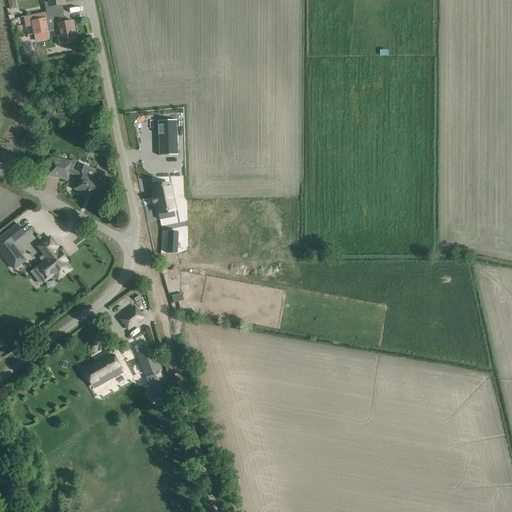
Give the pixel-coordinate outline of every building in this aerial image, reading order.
[(46,13),(47,18),(52,17),(50,6),(62,4),(61,0),(47,0),(48,2),(44,3),(46,13)] [(46,13),(30,16),(33,35),(59,30),(60,35),(58,35),(60,46),(76,42),(72,21),(65,22),(63,15),(52,17),(47,18),(46,13)] [(176,120),(157,121),(158,125),(159,156),(178,155),(176,120)] [(93,142),(93,151),(102,151),(102,142),(93,142)] [(81,173),(70,167),(71,163),(51,160),(48,176),(67,180),(69,173),(79,177),(74,188),(100,199),(107,184),(100,181),(104,173),(84,164),(81,173)] [(168,184),(153,187),(158,213),(174,210),(168,184)] [(25,233),(17,224),(0,236),(0,250),(14,268),(23,261),(10,244),(25,233)] [(168,234),(167,253),(177,254),(178,235),(168,234)] [(48,259),(31,272),(41,284),(48,278),(47,276),(56,270),(61,277),(71,269),(64,261),(66,260),(60,252),(58,253),(55,249),(57,247),(50,237),(38,247),(48,259)] [(180,293),(171,295),(172,302),(182,300),(180,293)] [(135,307),(120,319),(128,329),(133,326),(132,325),(137,320),(138,321),(143,318),(135,307)] [(138,353),(147,375),(157,371),(149,349),(138,353)] [(95,364),(83,370),(91,385),(100,380),(102,384),(122,373),(112,354),(95,363),(95,364)] [(113,391),(118,388),(113,378),(93,389),(98,399),(113,390),(113,391)]
